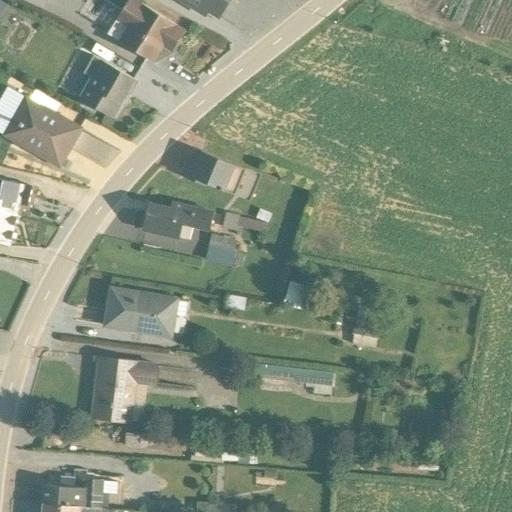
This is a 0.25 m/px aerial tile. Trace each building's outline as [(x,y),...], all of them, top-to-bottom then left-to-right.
[(136,0),(128,0),(108,33),(153,62),(163,46),(172,51),(184,30),(136,0)] [(179,0),(213,21),(226,0),(179,0)] [(113,117),(126,92),(130,94),(137,81),(93,55),(84,72),(91,77),(78,98),(113,117)] [(81,128),(25,95),(2,133),(59,166),(81,128)] [(208,183),(234,194),(244,168),(201,150),(196,163),(191,161),(184,177),(206,186),(208,183)] [(0,210),(18,215),(20,204),(27,206),(32,186),(0,178),(0,210)] [(149,203),(143,229),(179,239),(182,225),(209,231),(214,211),(213,210),(171,199),(169,206),(149,203)] [(265,222),(269,223),(272,213),(259,209),(256,219),(225,212),(221,227),(234,230),(239,235),(241,227),(262,232),(265,222)] [(0,210),(0,242),(11,245),(18,215),(0,210)] [(205,259),(242,268),(243,268),(246,255),(240,253),(235,251),(236,249),(233,248),(235,239),(212,233),(205,259)] [(111,287),(105,325),(105,326),(172,337),(176,314),(185,316),(187,301),(179,300),(179,298),(111,287)] [(225,295),(223,306),(243,310),(245,298),(225,295)] [(356,315),(355,342),(377,343),(378,316),(356,315)] [(97,362),(90,418),(131,423),(131,419),(142,421),(147,384),(155,385),(158,362),(94,354),(93,361),(97,362)] [(125,432),(124,446),(173,450),(175,436),(125,432)] [(239,440),(194,440),(194,445),(221,446),(220,457),(191,455),(191,459),(223,462),(224,460),(237,461),(237,464),(257,464),(257,443),(250,442),(249,440),(239,440)] [(59,484),(45,483),(43,502),(107,507),(109,493),(103,492),(104,479),(86,478),(85,487),(73,486),(74,476),(60,475),(59,484)] [(167,511),(43,502),(41,511),(167,511)] [(234,511),(235,504),(196,502),(195,511),(234,511)]
